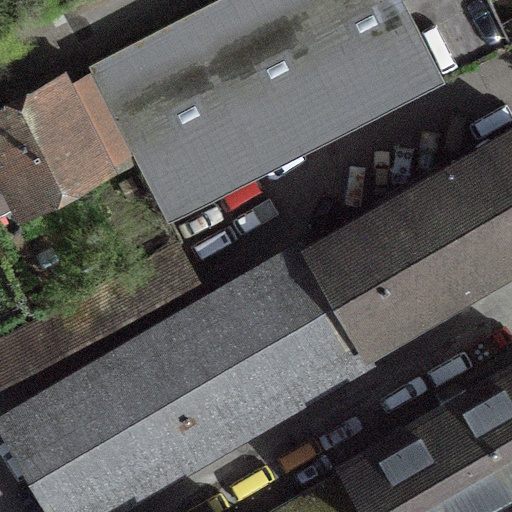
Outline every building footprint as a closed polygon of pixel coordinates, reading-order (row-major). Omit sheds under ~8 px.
[(117,131),(165,224),(508,47),(484,0),(218,0),(85,69),(89,77),(117,131)] [(89,77),(63,90),(58,81),(2,108),(3,109),(0,111),(0,171),(19,209),(102,166),(91,145),(117,131),(89,77)] [(511,135),(302,257),(358,353),(511,263),(511,135)] [(0,380),(194,277),(176,244),(0,338),(0,380)] [(302,257),(3,431),(50,511),(82,511),(263,407),(358,353),(302,257)] [(343,471),(294,500),(272,511),(462,511),(503,488),(511,482),(511,366),(341,466),(343,471)]
